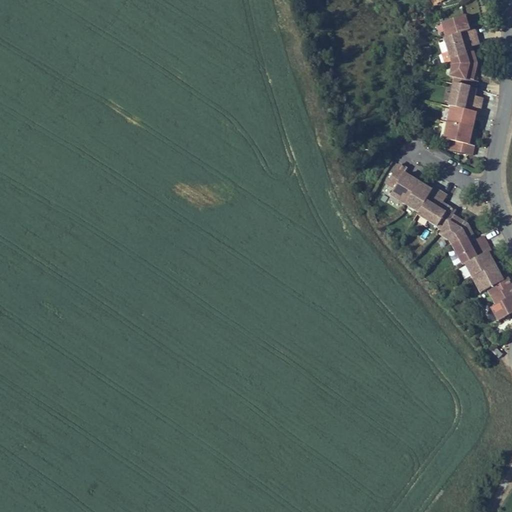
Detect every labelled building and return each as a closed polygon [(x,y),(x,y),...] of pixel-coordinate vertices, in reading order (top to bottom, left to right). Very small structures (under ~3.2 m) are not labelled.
[(468,31),(464,17),(442,23),(447,38),(458,34),(460,42),(476,37),(474,29),(468,31)] [(476,37),(460,42),(458,34),(447,38),(444,39),(451,61),(465,56),(465,54),(468,53),(466,48),(478,45),(476,37)] [(471,80),(475,61),(472,52),(468,53),(465,54),(465,56),(451,61),(453,66),(451,76),(455,77),(454,84),(471,88),(476,89),(477,81),(471,80)] [(469,95),(470,93),(471,88),(454,84),(449,107),(451,107),(463,110),(464,104),(464,103),(480,106),(482,98),(469,95)] [(480,106),(464,103),(464,104),(463,110),(451,107),(448,122),(470,127),(473,113),(478,114),(480,106)] [(470,127),(448,122),(447,123),(444,140),(451,141),(449,150),(471,155),(473,146),(468,144),(470,136),(465,135),(466,132),(469,132),(470,127)] [(412,185),(409,183),(411,179),(404,174),(407,170),(398,165),(386,184),(394,189),(390,195),(405,204),(417,185),(413,183),(412,185)] [(430,193),(417,185),(405,204),(418,212),(425,202),(431,206),(440,192),(433,188),(430,193)] [(440,208),(447,197),(440,192),(431,206),(425,202),(418,212),(417,214),(436,226),(446,211),(440,208)] [(468,227),(452,217),(455,212),(448,207),(446,211),(436,226),(443,231),(441,235),(449,240),(452,245),(465,238),(466,240),(469,238),(473,236),(468,227)] [(482,237),(471,243),(469,238),(466,240),(465,238),(452,245),(463,265),(465,264),(476,258),(472,252),(486,244),(482,237)] [(492,267),(485,254),(490,251),(486,244),(472,252),(476,258),(465,264),(472,278),(492,267)] [(502,281),(498,273),(494,275),(492,272),(495,271),(492,267),(472,278),(481,293),(487,289),(491,297),(511,286),(507,278),(502,281)] [(511,297),(511,287),(511,286),(491,297),(496,305),(491,308),(498,321),(511,313),(511,299),(511,298),(511,297)]
